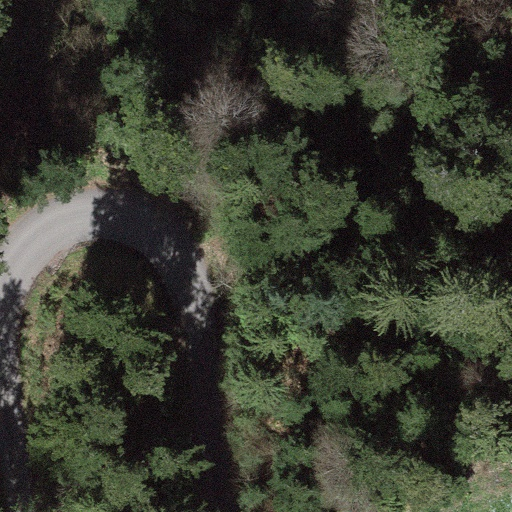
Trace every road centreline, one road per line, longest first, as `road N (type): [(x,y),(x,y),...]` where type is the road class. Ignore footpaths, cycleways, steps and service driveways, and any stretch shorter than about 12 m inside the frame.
road 1 (track): [(0,312),(14,264),(50,225),(105,215),(155,237),(172,254),(199,312),(235,511)]
road 2 (track): [(18,511),(0,364)]
